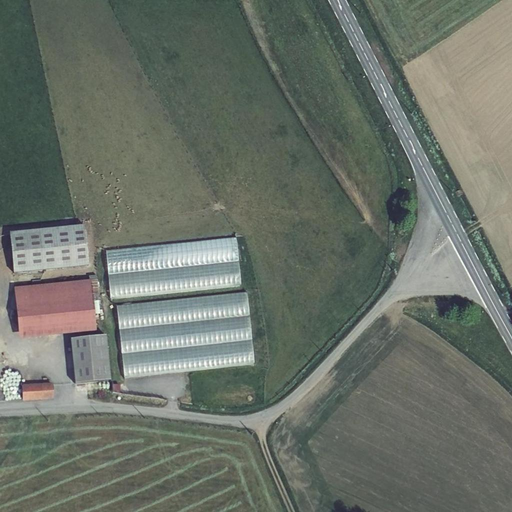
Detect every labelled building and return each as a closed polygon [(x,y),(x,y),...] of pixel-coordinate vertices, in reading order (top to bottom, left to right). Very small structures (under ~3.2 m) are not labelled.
[(88,225),(8,229),(10,271),(90,267),(88,225)] [(105,257),(110,305),(240,289),(234,242),(105,257)] [(241,294),(111,310),(120,383),(250,367),(241,294)] [(89,297),(12,300),(13,340),(90,337),(89,297)] [(16,390),(16,404),(43,403),(42,389),(16,390)]
